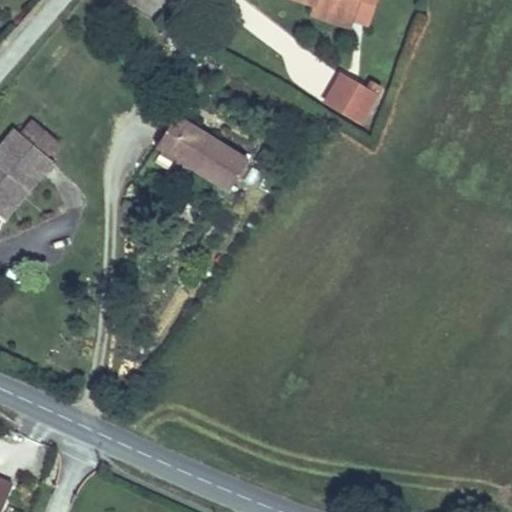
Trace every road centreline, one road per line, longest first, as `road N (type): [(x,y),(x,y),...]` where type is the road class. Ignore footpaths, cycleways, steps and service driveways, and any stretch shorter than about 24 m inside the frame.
road 1 (unknown): [(81,511),(109,436),(136,90)]
road 2 (tertiary): [(281,511),(0,389)]
